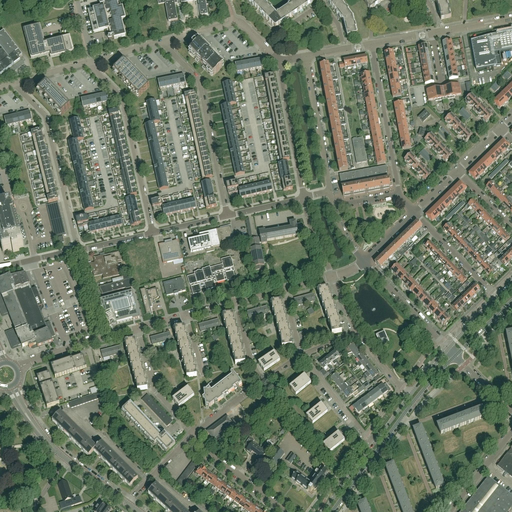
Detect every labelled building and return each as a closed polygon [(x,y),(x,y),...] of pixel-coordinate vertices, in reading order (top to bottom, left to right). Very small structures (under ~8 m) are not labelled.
[(99,9),(89,11),(94,33),(105,30),(107,30),(108,33),(110,41),(126,37),(122,21),(125,20),(123,8),(119,9),(116,0),(110,0),(105,2),(104,0),(99,2),(100,5),(101,5),(101,7),(102,8),(99,9)] [(178,1),(181,0),(182,3),(198,0),(198,3),(199,5),(199,6),(200,16),(201,16),(203,15),(208,15),(206,4),(206,2),(205,0),(160,0),(158,1),(158,5),(162,4),(165,4),(168,22),(178,20),(175,4),(178,4),(177,1),(178,1)] [(247,0),(250,2),(251,3),(252,5),(257,9),(265,2),(263,0),(247,0)] [(296,12),(298,11),(299,11),(302,9),(296,0),(291,3),(289,5),(288,6),(283,9),(289,18),(292,16),(292,15),(294,14),(296,13),(297,13),(296,12)] [(315,0),(296,0),(302,9),(306,7),(305,6),(307,4),(308,5),(309,4),(310,4),(309,3),(311,2),(312,2),(315,0)] [(328,0),(329,1),(328,2),(329,3),(330,4),(331,3),(332,5),(331,6),(334,10),(343,4),(343,3),(343,2),(342,3),(340,0),(328,0)] [(383,1),(382,0),(365,0),(364,1),(365,2),(364,2),(370,10),(373,8),(373,7),(375,6),(376,5),(377,5),(377,4),(379,3),(380,4),(383,1)] [(449,8),(447,1),(447,0),(437,5),(437,9),(439,8),(439,11),(438,11),(439,11),(439,14),(440,13),(440,16),(439,16),(440,20),(441,20),(450,18),(450,17),(451,17),(451,16),(450,12),(449,9),(449,8)] [(272,9),(270,7),(265,2),(257,9),(262,14),(262,15),(264,16),(268,21),(276,13),(272,9)] [(349,11),(348,10),(346,7),(346,8),(343,4),(334,10),(336,13),(337,12),(339,14),(338,14),(340,16),(340,17),(340,16),(342,18),(341,19),(343,22),(353,17),(349,11)] [(283,21),(285,20),(286,21),(289,18),(283,9),(277,14),(276,13),(268,21),(275,28),(279,25),(279,24),(281,23),(282,22),(283,22),(284,22),(283,21)] [(355,24),(353,17),(354,17),(353,17),(343,22),(344,25),(345,25),(346,27),(345,28),(346,30),(347,30),(347,32),(346,33),(347,37),(357,34),(356,34),(358,34),(357,32),(356,28),(356,26),(355,24)] [(25,30),(32,58),(47,55),(46,53),(48,53),(50,52),(52,57),(73,52),(70,37),(48,43),(48,44),(46,45),(44,45),(40,30),(39,26),(25,30)] [(0,75),(4,73),(3,72),(5,71),(6,71),(12,66),(14,64),(14,65),(20,60),(19,58),(22,56),(23,56),(4,32),(4,31),(0,34),(0,75)] [(494,53),(511,50),(511,31),(491,36),(487,37),(471,41),(472,47),(476,70),(497,67),(501,66),(500,56),(495,57),(494,53)] [(199,43),(195,47),(190,52),(192,54),(197,59),(198,59),(196,61),(198,63),(200,62),(202,64),(203,65),(201,67),(202,68),(204,67),(206,68),(213,76),(220,69),(223,67),(215,59),(205,49),(199,43)] [(396,66),(393,51),(384,53),(387,68),(396,66)] [(263,68),(261,59),(261,60),(259,60),(256,60),(254,61),(256,69),(262,68),(263,68)] [(350,67),(349,59),(343,60),(344,63),(339,64),(340,69),(345,68),(350,67)] [(114,71),(139,97),(149,87),(144,82),(138,75),(132,69),(130,67),(127,64),(126,63),(125,62),(124,61),(114,71)] [(243,72),(242,63),(239,63),(237,64),(235,64),(237,73),(243,72)] [(330,64),(328,64),(324,65),(323,64),(321,64),(321,65),(320,66),(321,73),(322,81),(323,82),(337,79),(337,78),(332,79),(332,77),(335,76),(333,68),(330,68),(330,64)] [(390,83),(398,81),(396,66),(387,68),(390,83)] [(371,81),(369,73),(361,75),(362,82),(364,90),(372,88),(371,81)] [(185,84),(184,75),(183,75),(183,76),(181,76),(179,77),(177,77),(179,85),(185,84)] [(179,85),(177,77),(175,77),(172,78),(171,78),(172,87),(179,85)] [(172,87),(171,78),(168,79),(166,79),(164,79),(166,88),(172,87)] [(166,88),(164,79),(162,80),(160,80),(158,81),(158,80),(159,88),(160,89),(166,88)] [(337,80),(337,79),(323,82),(324,88),(325,96),(325,97),(340,94),(340,93),(335,94),(335,92),(337,91),(336,83),(333,83),(333,81),(337,80)] [(393,98),(401,96),(398,81),(390,83),(393,98)] [(56,110),(62,116),(70,108),(68,105),(67,106),(54,93),(55,92),(54,90),(52,89),(51,90),(49,88),(51,87),(47,83),(38,92),(41,95),(44,97),(46,100),(49,103),(51,105),(54,108),(56,110)] [(461,95),(459,85),(426,91),(428,101),(435,100),(436,101),(443,100),(447,99),(454,98),(454,96),(461,95)] [(373,96),(372,88),(364,90),(365,97),(366,105),(375,103),(373,96)] [(500,109),(511,97),(505,91),(493,103),(500,109)] [(109,103),(107,93),(106,94),(104,94),(102,95),(100,95),(102,104),(103,104),(103,107),(109,106),(109,103)] [(340,95),(340,94),(325,97),(327,104),(328,111),(328,112),(343,109),(343,108),(338,109),(338,106),(340,106),(338,98),(336,98),(336,96),(340,95)] [(102,104),(100,95),(98,96),(96,96),(94,97),(96,105),(102,104)] [(482,106),(475,98),(474,98),(471,95),(465,101),(465,102),(475,112),(482,106)] [(96,105),(94,97),(92,97),(89,98),(88,98),(89,107),(93,106),(96,105)] [(89,107),(88,98),(85,99),(83,99),(81,99),(83,108),(89,107)] [(378,118),(376,111),(375,103),(366,105),(368,112),(369,120),(378,118)] [(397,119),(405,118),(402,103),(394,104),(397,119)] [(222,112),(231,110),(230,105),(236,104),(227,105),(221,107),(222,110),(222,112)] [(492,116),(482,106),(475,112),(485,122),(486,123),(492,116)] [(343,110),(343,109),(328,112),(329,119),(331,126),(331,127),(346,124),(345,123),(341,124),(340,121),(343,121),(341,113),(339,113),(338,111),(343,110)] [(423,123),(430,116),(430,115),(429,115),(428,114),(427,113),(427,112),(426,112),(426,111),(425,111),(418,118),(419,118),(423,123)] [(32,121),(30,112),(28,113),(25,113),(24,114),(26,122),(32,121)] [(26,122),(24,114),(21,114),(19,115),(17,115),(19,124),(26,122)] [(19,124),(17,115),(15,116),(13,116),(11,117),(13,125),(19,124)] [(461,125),(454,118),(454,117),(451,115),(444,121),(445,121),(445,122),(455,132),(461,125)] [(13,125),(11,117),(9,117),(6,118),(5,118),(4,118),(7,127),(13,125)] [(380,133),(379,126),(378,118),(369,120),(370,127),(372,135),(380,133)] [(407,125),(405,118),(397,119),(399,134),(408,133),(407,125)] [(346,125),(346,124),(331,127),(332,134),(334,141),(348,139),(348,138),(344,139),(343,136),(346,136),(344,127),(342,128),(341,126),(346,125)] [(472,136),(461,125),(455,132),(465,142),(466,143),(472,136)] [(383,148),(382,141),(380,133),(372,135),(373,142),(374,150),(383,148)] [(409,140),(408,133),(399,134),(402,150),(411,148),(409,140)] [(441,145),(434,138),(433,137),(431,134),(424,141),(425,141),(425,142),(434,152),(441,145)] [(367,162),(362,138),(352,140),(356,164),(367,162)] [(348,140),(348,139),(334,141),(335,149),(336,156),(351,154),(351,153),(346,154),(346,151),(348,151),(347,142),(344,143),(344,141),(348,140)] [(498,158),(510,147),(503,140),(491,152),(498,158)] [(452,156),(441,145),(434,152),(444,162),(445,161),(445,162),(452,156)] [(386,163),(384,156),(383,148),(374,150),(376,157),(377,165),(386,163)] [(487,170),(498,158),(491,152),(480,163),(487,170)] [(351,155),(351,154),(336,156),(338,164),(339,171),(339,172),(348,170),(349,170),(349,166),(351,166),(350,157),(347,158),(347,155),(351,155)] [(421,165),(414,157),(413,157),(411,154),(404,160),(405,161),(404,161),(414,171),(421,165)] [(475,181),(487,170),(480,163),(468,174),(475,181)] [(432,176),(421,165),(414,171),(424,182),(424,181),(425,182),(432,176)] [(389,183),(386,166),(378,168),(370,169),(374,191),(380,190),(379,189),(382,189),(383,188),(383,189),(389,188),(390,187),(392,186),(391,182),(389,183)] [(374,191),(370,169),(363,170),(355,172),(359,194),(365,193),(365,192),(367,192),(368,191),(368,192),(374,191)] [(359,194),(355,172),(347,173),(340,175),(339,175),(343,196),(344,196),(350,195),(351,194),(353,194),(353,195),(354,195),(359,194)] [(490,192),(495,187),(493,185),(494,183),(492,181),(486,187),(490,192)] [(455,200),(467,189),(460,182),(448,194),(455,200)] [(494,196),(501,189),(497,185),(495,187),(490,192),(494,196)] [(498,200),(503,195),(501,193),(502,191),(501,189),(494,196),(498,200)] [(14,213),(13,210),(14,210),(14,209),(13,210),(12,206),(5,208),(3,201),(0,190),(0,245),(2,253),(4,252),(4,253),(13,250),(14,253),(20,251),(19,248),(24,247),(24,246),(24,247),(23,247),(21,238),(18,229),(17,225),(16,221),(17,221),(15,214),(14,213)] [(444,212),(455,200),(448,194),(437,205),(444,212)] [(507,200),(507,199),(509,198),(507,195),(505,197),(503,195),(498,200),(502,204),(507,200)] [(163,207),(161,199),(151,202),(154,214),(163,211),(162,207),(163,207)] [(472,209),(477,205),(473,200),(465,208),(467,210),(470,207),(472,209)] [(507,208),(511,204),(507,200),(502,204),(507,208)] [(432,223),(444,212),(437,205),(425,216),(432,223)] [(476,213),(481,209),(477,205),(472,209),(476,213)] [(480,218),(485,213),(481,209),(476,213),(480,218)] [(484,222),(489,217),(485,213),(480,218),(484,222)] [(122,226),(120,216),(114,217),(115,218),(117,227),(122,226)] [(488,226),(493,221),(489,217),(484,222),(488,226)] [(141,224),(140,219),(131,221),(131,220),(129,221),(131,227),(141,224)] [(492,230),(497,225),(493,221),(488,226),(492,230)] [(263,262),(261,247),(260,248),(259,244),(261,243),(261,244),(263,244),(266,244),(267,243),(267,241),(286,238),(302,236),(302,235),(301,235),(300,226),(297,227),(296,222),(290,223),(291,228),(265,232),(265,230),(259,231),(260,238),(258,238),(252,239),(252,238),(252,236),(249,237),(249,238),(250,242),(251,249),(250,249),(253,268),(255,268),(256,271),(263,269),(262,266),(264,266),(263,262)] [(427,232),(422,227),(417,222),(416,222),(408,230),(418,240),(421,238),(427,232)] [(447,234),(452,229),(450,226),(451,225),(449,223),(443,229),(447,234)] [(496,234),(501,230),(497,225),(492,230),(496,234)] [(234,239),(233,234),(232,234),(231,229),(231,228),(230,228),(229,227),(228,227),(224,228),(224,227),(221,228),(199,234),(200,237),(199,237),(190,240),(189,240),(188,240),(191,252),(192,252),(193,252),(210,248),(211,248),(220,246),(220,245),(234,242),(233,239),(234,239)] [(451,238),(458,231),(456,233),(455,231),(454,231),(452,229),(447,234),(451,238)] [(418,240),(408,230),(400,238),(410,249),(418,240)] [(500,238),(505,234),(501,230),(496,234),(500,238)] [(451,238),(455,242),(460,237),(458,235),(460,233),(458,231),(451,238)] [(505,243),(509,238),(505,234),(500,238),(501,239),(498,241),(500,243),(503,241),(505,243)] [(459,246),(465,240),(464,239),(462,240),(460,237),(455,242),(459,246)] [(410,249),(400,238),(395,242),(391,246),(397,252),(402,257),(406,253),(410,249)] [(183,259),(178,240),(159,245),(163,264),(183,259)] [(464,251),(468,246),(466,243),(467,242),(465,240),(459,246),(464,251)] [(428,252),(434,247),(430,242),(428,244),(426,242),(423,245),(427,249),(426,250),(428,252)] [(393,256),(397,252),(391,246),(387,250),(383,254),(393,265),(398,261),(393,256)] [(467,254),(468,255),(473,250),(468,246),(464,251),(467,254)] [(433,255),(438,251),(434,247),(428,252),(430,254),(431,253),(433,255)] [(143,268),(139,269),(142,279),(146,278),(148,285),(156,283),(146,248),(138,250),(143,268)] [(472,259),(477,254),(474,252),(476,250),(474,248),(473,250),(468,255),(471,259),(472,259)] [(437,260),(442,255),(438,251),(433,255),(437,260)] [(90,272),(93,272),(93,274),(94,277),(101,275),(103,275),(103,276),(103,279),(119,275),(118,275),(117,271),(123,270),(122,264),(118,265),(117,261),(122,260),(121,260),(119,252),(94,258),(94,261),(95,263),(87,265),(88,265),(89,267),(88,267),(90,272)] [(504,253),(502,255),(504,257),(509,263),(511,260),(511,256),(508,252),(506,255),(504,253)] [(393,265),(383,254),(375,262),(374,263),(385,273),(393,265)] [(476,263),(483,257),(480,254),(479,256),(477,254),(472,259),(476,263)] [(441,264),(446,259),(442,255),(437,260),(436,260),(438,262),(439,261),(441,264)] [(504,257),(502,255),(500,257),(502,259),(499,261),(500,262),(505,267),(509,263),(504,257)] [(233,267),(231,257),(221,260),(223,265),(210,268),(210,267),(202,270),(203,271),(201,272),(200,271),(199,271),(198,271),(198,272),(197,272),(196,273),(194,273),(195,275),(188,277),(190,285),(191,285),(193,295),(201,292),(200,288),(205,287),(206,291),(215,288),(214,283),(227,280),(227,281),(235,279),(232,268),(233,267)] [(480,267),(485,263),(483,260),(484,258),(483,257),(476,263),(480,267)] [(444,269),(450,263),(446,259),(441,264),(444,266),(443,267),(444,269)] [(449,272),(454,267),(450,263),(444,269),(446,271),(447,270),(449,272)] [(484,272),(489,267),(485,263),(480,267),(484,272)] [(495,273),(491,269),(493,267),(491,265),(489,267),(484,272),(489,276),(490,274),(492,276),(495,273)] [(408,277),(397,266),(391,272),(401,283),(408,277)] [(453,276),(458,272),(454,267),(449,272),(453,276)] [(457,280),(462,276),(458,272),(453,276),(457,280)] [(13,324),(15,331),(8,333),(13,348),(21,345),(22,348),(23,348),(25,347),(29,346),(29,348),(32,347),(33,349),(35,348),(38,347),(38,348),(53,342),(51,338),(55,336),(49,322),(45,323),(44,320),(43,318),(43,317),(42,314),(41,311),(44,307),(36,288),(32,290),(25,273),(11,279),(10,277),(7,278),(5,279),(1,280),(1,281),(0,281),(0,306),(4,315),(9,313),(13,324)] [(462,285),(467,280),(462,276),(457,280),(462,285)] [(418,288),(408,277),(401,283),(412,294),(418,288)] [(185,291),(182,278),(163,283),(167,296),(174,294),(174,296),(175,295),(178,295),(179,295),(178,293),(185,291)] [(101,290),(102,295),(126,288),(126,289),(133,287),(131,279),(99,287),(100,291),(101,290)] [(480,291),(477,288),(478,287),(476,284),(470,290),(476,295),(480,291)] [(155,305),(154,301),(154,300),(155,300),(156,300),(157,299),(158,298),(159,297),(157,292),(156,289),(149,290),(149,291),(146,291),(145,288),(145,289),(144,289),(140,290),(147,314),(150,313),(151,313),(152,315),(152,314),(150,308),(152,307),(152,305),(153,304),(154,304),(155,305)] [(332,303),(331,297),(330,297),(330,296),(328,288),(318,290),(319,297),(321,296),(321,298),(322,304),(323,304),(323,305),(332,303)] [(429,299),(418,288),(412,294),(422,305),(429,299)] [(476,295),(470,290),(466,294),(471,300),(476,295)] [(133,291),(100,300),(102,308),(103,307),(105,313),(104,314),(110,327),(117,324),(117,323),(133,319),(133,320),(140,318),(133,291)] [(316,301),(314,294),(304,296),(306,304),(316,301)] [(471,300),(466,294),(461,298),(467,304),(471,300)] [(306,304),(304,296),(301,297),(300,297),(294,299),(296,306),(306,304)] [(467,304),(461,298),(457,303),(462,308),(467,304)] [(439,310),(429,299),(422,305),(433,316),(439,310)] [(285,318),(284,311),(283,311),(283,310),(282,301),(272,303),(273,311),(274,311),(275,319),(276,319),(285,318)] [(338,319),(337,313),(335,313),(335,312),(333,304),(332,304),(332,303),(323,305),(325,312),(326,312),(326,314),(328,320),(329,320),(329,321),(338,319)] [(462,308),(457,303),(452,307),(458,313),(462,308)] [(269,314),(266,306),(257,309),(259,317),(269,314)] [(259,317),(257,309),(254,310),(253,310),(247,312),(249,319),(259,317)] [(450,321),(439,310),(433,316),(444,327),(445,326),(446,327),(448,325),(447,324),(450,321)] [(236,331),(236,324),(234,324),(234,323),(233,314),(223,316),(224,324),(225,324),(225,325),(227,332),(228,332),(236,331)] [(289,334),(288,327),(287,327),(287,326),(286,317),(285,318),(276,319),(277,327),(278,327),(278,328),(279,335),(280,335),(289,334)] [(220,327),(218,319),(208,322),(210,330),(220,327)] [(342,332),(339,320),(338,320),(338,319),(329,321),(332,334),(342,332)] [(210,330),(208,322),(205,323),(204,323),(199,325),(201,332),(210,330)] [(188,344),(187,337),(186,337),(186,336),(186,334),(185,327),(175,329),(176,337),(177,337),(178,345),(179,345),(188,344)] [(239,340),(238,330),(236,331),(228,332),(229,340),(230,340),(230,341),(231,348),(232,348),(241,347),(240,340),(239,340)] [(172,340),(170,332),(160,335),(162,343),(172,340)] [(388,341),(386,335),(384,332),(376,336),(376,337),(379,343),(381,347),(389,343),(388,341)] [(292,347),(290,334),(289,334),(280,335),(282,348),(292,347)] [(162,343),(160,335),(157,336),(156,336),(150,338),(152,345),(162,343)] [(139,357),(138,350),(137,350),(136,348),(136,341),(135,341),(125,342),(127,351),(128,350),(128,351),(129,359),(130,358),(139,357)] [(190,351),(189,344),(188,344),(179,345),(180,353),(181,353),(181,354),(183,361),(184,361),(192,360),(192,353),(191,353),(190,353),(190,351)] [(361,354),(353,344),(351,346),(350,346),(350,347),(341,350),(344,356),(352,353),(356,359),(361,354)] [(122,353),(120,346),(111,348),(113,356),(122,353)] [(245,363),(244,356),(243,356),(242,347),(241,347),(232,348),(233,357),(234,356),(234,357),(235,365),(242,364),(245,363)] [(113,356),(111,348),(107,349),(106,350),(101,351),(103,358),(113,356)] [(280,361),(277,357),(278,357),(276,354),(276,355),(274,352),(274,353),(266,358),(272,366),(280,361)] [(336,359),(339,357),(341,356),(340,352),(336,354),(335,352),(329,356),(336,364),(339,368),(341,366),(336,359)] [(366,360),(361,354),(356,359),(359,362),(356,364),(355,365),(357,367),(358,366),(366,360)] [(76,371),(87,368),(83,356),(82,356),(82,357),(79,358),(79,357),(76,358),(76,359),(73,360),(76,371)] [(336,364),(329,356),(324,360),(329,365),(332,363),(334,365),(335,365),(336,364)] [(143,373),(142,366),(141,366),(141,364),(140,358),(140,357),(139,357),(130,358),(130,359),(131,367),(132,367),(133,375),(134,375),(134,374),(143,373)] [(272,366),(266,358),(258,364),(258,363),(258,364),(264,372),(272,366)] [(62,364),(66,375),(76,371),(73,360),(72,359),(72,360),(69,362),(68,360),(65,361),(66,363),(62,364),(62,362),(61,363),(62,364)] [(197,376),(196,369),(195,369),(195,367),(194,360),(192,360),(184,361),(185,370),(186,369),(186,370),(187,378),(196,376),(197,376)] [(331,368),(329,365),(324,360),(319,364),(324,369),(327,367),(329,369),(330,371),(328,373),(330,375),(334,372),(332,370),(331,368)] [(370,365),(366,360),(358,366),(359,368),(362,365),(364,369),(370,365)] [(66,375),(62,364),(58,365),(58,364),(55,365),(56,366),(52,367),(52,366),(51,366),(53,372),(55,378),(66,375)] [(374,370),(370,365),(364,369),(367,372),(364,374),(365,375),(363,376),(364,378),(374,370)] [(370,376),(373,379),(378,375),(374,370),(364,378),(362,379),(364,381),(370,376)] [(239,386),(242,384),(239,380),(238,378),(237,378),(233,373),(232,373),(232,372),(232,373),(231,373),(231,374),(231,375),(232,376),(230,378),(229,379),(228,380),(228,379),(224,382),(219,386),(220,386),(219,387),(218,388),(217,387),(216,388),(215,389),(214,388),(215,387),(212,382),(206,387),(204,387),(204,391),(205,397),(202,399),(205,402),(206,406),(208,406),(209,407),(214,403),(215,403),(217,401),(217,403),(219,402),(221,400),(224,398),(223,397),(224,396),(225,395),(227,393),(228,395),(231,392),(234,390),(233,389),(235,387),(238,385),(238,386),(239,386)] [(40,383),(42,386),(42,387),(53,383),(49,373),(43,374),(43,375),(37,377),(38,377),(40,380),(38,381),(39,383),(40,383)] [(148,390),(147,382),(146,382),(145,382),(145,380),(144,374),(144,373),(143,373),(134,374),(134,375),(135,383),(136,383),(137,383),(138,391),(142,390),(146,390),(148,390)] [(335,384),(343,377),(345,376),(343,374),(341,375),(339,377),(336,374),(331,378),(335,384)] [(311,384),(304,375),(304,376),(297,382),(303,390),(310,384),(311,384)] [(344,384),(342,381),(344,379),(343,377),(335,384),(339,389),(344,384)] [(303,390),(297,382),(296,382),(295,383),(289,388),(289,387),(289,388),(291,390),(290,390),(292,392),(295,396),(296,396),(295,395),(303,390)] [(359,393),(364,389),(362,387),(358,382),(356,384),(359,389),(357,390),(359,393)] [(45,397),(56,394),(53,383),(42,387),(42,386),(40,387),(41,387),(42,387),(43,390),(42,391),(43,394),(44,393),(45,397),(44,397),(44,398),(45,397)] [(343,394),(351,387),(350,387),(346,383),(344,384),(339,389),(343,394)] [(391,391),(387,385),(385,387),(384,386),(382,383),(379,385),(380,386),(377,388),(383,395),(388,392),(388,393),(391,391)] [(90,389),(92,395),(103,391),(101,385),(90,389)] [(353,394),(350,392),(353,390),(351,387),(343,394),(347,399),(353,394)] [(179,408),(194,396),(191,392),(192,392),(190,390),(188,388),(183,392),(182,392),(180,394),(173,400),(173,399),(172,400),(179,408)] [(383,395),(377,388),(376,390),(375,389),(374,389),(373,388),(370,389),(372,392),(378,399),(383,395)] [(373,403),(378,399),(372,392),(370,389),(368,391),(369,393),(369,394),(367,396),(373,403)] [(59,404),(56,394),(45,397),(46,401),(45,401),(46,404),(47,404),(48,407),(47,407),(47,408),(56,405),(58,404),(59,404)] [(142,400),(167,427),(173,422),(149,396),(147,395),(142,400)] [(373,403),(367,396),(365,398),(364,397),(362,399),(368,407),(373,403)] [(368,407),(362,399),(359,400),(360,401),(357,403),(363,411),(368,407)] [(363,411),(357,403),(355,406),(354,405),(351,406),(353,409),(354,409),(358,415),(358,414),(363,411)] [(160,436),(130,404),(129,404),(122,410),(122,411),(123,411),(154,444),(156,443),(158,441),(167,452),(175,444),(174,445),(172,442),(169,439),(169,438),(167,436),(167,435),(166,433),(165,434),(161,437),(160,436)] [(328,412),(321,404),(313,410),(320,418),(327,412),(328,413),(328,412)] [(486,417),(482,408),(467,414),(471,423),(486,417)] [(320,418),(313,410),(311,412),(306,416),(305,416),(308,419),(307,419),(309,421),(312,425),(313,425),(312,424),(320,418)] [(73,424),(67,419),(61,413),(55,418),(52,421),(57,426),(58,427),(59,428),(64,432),(64,433),(73,424)] [(471,423),(467,414),(452,420),(456,429),(471,423)] [(226,430),(233,424),(228,418),(226,418),(225,418),(209,430),(209,431),(209,433),(212,438),(215,438),(218,441),(228,433),(226,430)] [(456,429),(452,420),(437,426),(441,435),(456,429)] [(76,445),(85,436),(79,430),(73,424),(64,433),(69,438),(70,439),(71,440),(76,444),(76,445)] [(427,441),(421,426),(413,429),(419,444),(427,441)] [(338,433),(330,439),(337,447),(344,441),(345,441),(338,433)] [(94,451),(97,448),(91,442),(85,436),(76,445),(81,449),(82,450),(83,451),(86,454),(88,457),(94,451)] [(255,454),(260,448),(253,443),(254,441),(250,437),(246,442),(250,445),(246,450),(251,454),(252,452),(255,454)] [(337,447),(330,439),(328,441),(323,445),(325,447),(324,448),(326,450),(326,449),(329,453),(330,452),(337,447)] [(432,456),(427,441),(419,444),(424,459),(432,456)] [(106,463),(114,455),(108,449),(102,443),(98,446),(97,447),(97,448),(94,451),(99,456),(100,457),(101,458),(105,462),(106,463)] [(262,450),(260,448),(255,454),(257,456),(256,458),(261,461),(267,453),(266,452),(271,445),(268,443),(262,450)] [(511,447),(511,448),(511,449),(508,454),(508,453),(507,453),(507,454),(503,459),(497,467),(511,478),(511,447)] [(275,467),(284,455),(276,449),(266,462),(274,468),(275,467)] [(290,465),(296,458),(295,457),(291,454),(286,462),(290,465)] [(118,475),(126,467),(120,461),(114,455),(106,463),(111,468),(112,469),(113,470),(117,474),(118,475)] [(438,471),(432,456),(424,459),(430,474),(438,471)] [(399,479),(393,463),(385,467),(391,482),(399,479)] [(202,477),(207,470),(203,467),(203,468),(199,465),(193,473),(198,476),(199,475),(202,477)] [(301,476),(300,474),(298,474),(296,472),(295,473),(291,479),(294,481),(295,482),(296,483),(295,483),(296,483),(296,484),(299,486),(301,487),(304,489),(304,490),(308,492),(308,491),(311,493),(313,490),(315,491),(319,485),(320,484),(321,483),(321,482),(323,480),(323,479),(324,478),(325,477),(324,477),(325,476),(326,475),(326,474),(328,472),(325,469),(321,466),(319,470),(318,471),(317,472),(317,471),(315,473),(316,474),(316,475),(314,477),(314,478),(312,479),(312,480),(310,482),(309,482),(308,481),(307,481),(301,477),(301,476)] [(130,487),(138,478),(132,472),(126,467),(118,475),(123,480),(124,481),(125,482),(127,484),(128,485),(130,487)] [(206,482),(211,474),(210,473),(207,470),(202,477),(204,479),(203,480),(206,482)] [(444,486),(438,471),(430,474),(436,489),(444,486)] [(211,485),(216,477),(213,475),(213,476),(211,474),(206,482),(207,483),(208,482),(211,485)] [(211,493),(214,490),(215,489),(221,481),(219,480),(219,479),(216,477),(211,485),(214,486),(209,492),(211,493)] [(511,507),(511,496),(498,486),(497,484),(488,478),(484,483),(482,486),(480,489),(509,511),(511,509),(511,507)] [(405,493),(399,479),(391,482),(397,497),(405,493)] [(73,499),(67,482),(64,483),(63,481),(62,481),(61,482),(61,483),(58,485),(64,502),(59,503),(61,510),(62,510),(63,511),(71,509),(70,507),(82,503),(80,497),(77,498),(73,499)] [(221,492),(226,485),(224,483),(223,482),(222,483),(221,481),(215,489),(217,491),(218,490),(220,491),(221,492)] [(161,505),(169,496),(162,491),(156,485),(148,493),(154,498),(154,499),(156,500),(160,504),(161,505)] [(222,495),(222,494),(225,496),(230,489),(228,487),(226,485),(221,492),(220,491),(219,493),(222,495)] [(230,499),(235,492),(232,489),(232,490),(230,489),(225,496),(221,501),(223,502),(224,500),(225,500),(227,496),(230,498),(230,499)] [(508,511),(509,511),(480,489),(474,496),(471,499),(486,511),(508,511)] [(0,502),(14,500),(13,492),(0,494),(0,502)] [(234,503),(239,496),(238,494),(235,492),(230,499),(230,498),(229,500),(231,502),(232,501),(234,503)] [(411,508),(405,493),(397,497),(403,511),(411,508)] [(176,511),(181,508),(175,502),(169,496),(161,505),(166,510),(167,510),(168,511),(176,511)] [(239,506),(244,499),(241,496),(241,497),(239,496),(234,503),(236,505),(237,504),(239,506)] [(243,510),(249,503),(247,501),(244,499),(239,506),(242,507),(241,508),(241,509),(240,510),(242,511),(243,510)] [(486,511),(471,499),(469,502),(466,506),(462,510),(464,511),(486,511)] [(369,511),(365,501),(357,504),(360,511),(369,511)] [(102,511),(107,506),(103,503),(102,504),(101,503),(98,507),(96,509),(94,511),(102,511)] [(247,511),(249,511),(254,506),(251,503),(251,504),(249,503),(243,510),(245,511),(246,511),(247,511)]
